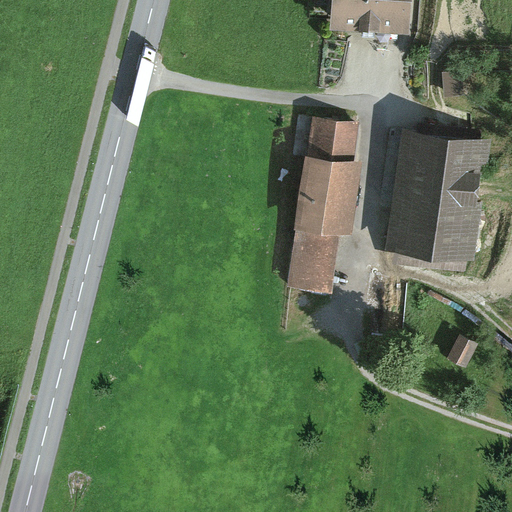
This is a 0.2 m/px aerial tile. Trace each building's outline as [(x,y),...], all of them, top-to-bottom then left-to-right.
[(407,0),(338,0),(336,24),(406,29),(407,0)] [(464,70),(444,71),(446,98),(466,96),(464,70)] [(363,124),(323,119),(318,156),(304,154),(287,291),(334,297),(342,237),(357,239),(367,163),(358,162),(363,124)] [(496,143),(404,129),(386,249),(478,263),(496,143)] [(475,344),(459,338),(450,361),(466,367),(475,344)]
